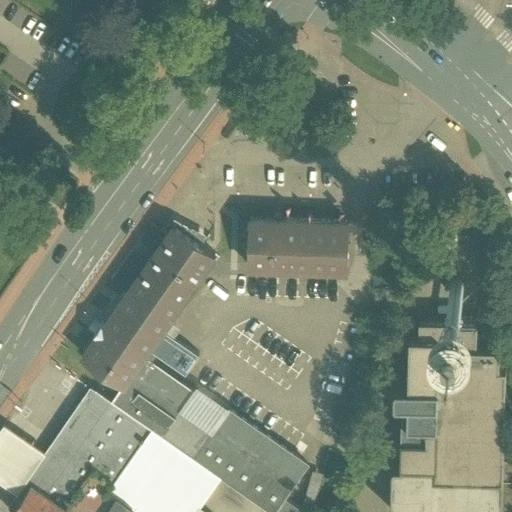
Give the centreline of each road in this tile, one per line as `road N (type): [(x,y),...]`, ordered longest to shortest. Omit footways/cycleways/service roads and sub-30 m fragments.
road 1 (tertiary): [(0,368),(256,0)]
road 2 (secondary): [(339,0),(445,82),(511,160)]
